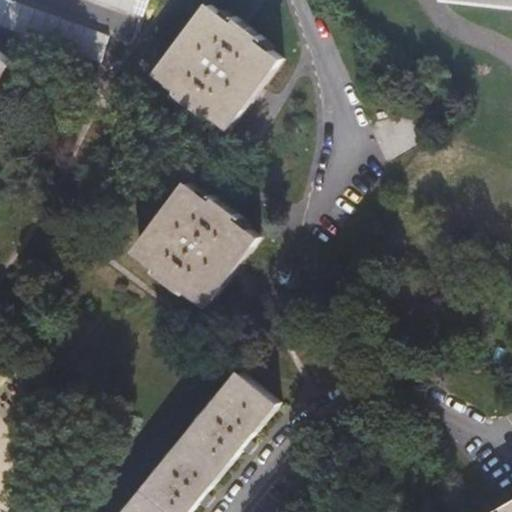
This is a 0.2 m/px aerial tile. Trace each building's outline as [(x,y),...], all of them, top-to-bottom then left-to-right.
[(0,0),(0,29),(105,67),(112,39),(0,0)] [(91,0),(138,16),(148,19),(153,0),(91,0)] [(213,7),(162,74),(233,128),(285,62),(213,7)] [(0,51),(0,83),(16,64),(0,51)] [(192,185),(140,254),(211,308),(263,240),(192,185)] [(248,375),(132,511),(197,511),(287,406),(248,375)]
